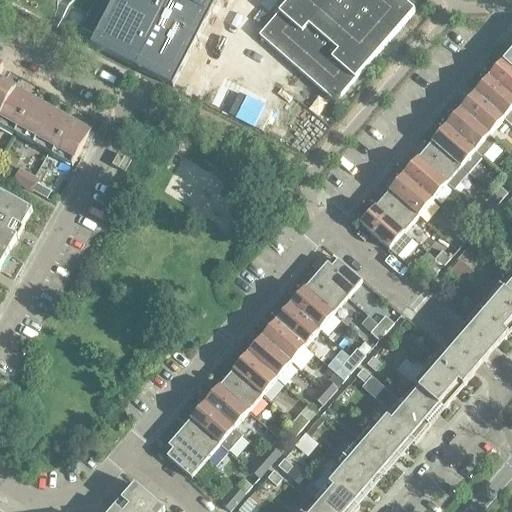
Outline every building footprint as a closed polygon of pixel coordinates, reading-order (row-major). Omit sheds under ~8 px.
[(96,37),(92,47),(136,69),(141,60),(165,72),(170,61),(182,67),(200,31),(189,25),(194,14),(171,2),(171,0),(97,0),(82,30),(96,37)] [(336,104),(415,13),(400,0),(292,0),(259,38),(336,104)] [(511,71),(511,54),(503,65),(507,69),(508,68),(511,71)] [(511,71),(508,68),(507,69),(502,75),(497,71),(489,80),(511,100),(511,71)] [(511,124),(511,100),(489,80),(480,91),(484,95),(480,100),(504,122),(510,127),(511,124)] [(0,117),(13,95),(0,88),(0,117)] [(0,117),(0,127),(15,136),(72,168),(89,138),(13,95),(0,117)] [(480,100),(473,108),(469,104),(461,112),(490,138),(504,122),(480,100)] [(496,143),(490,138),(461,112),(452,123),(456,127),(451,133),(482,160),(496,143)] [(451,133),(445,140),(440,136),(432,146),(467,176),(482,160),(451,133)] [(447,187),(453,192),(467,176),(432,146),(423,156),(428,160),(423,166),(447,187)] [(125,174),(132,162),(118,155),(112,167),(125,174)] [(423,166),(417,173),(412,169),(404,179),(433,204),(447,187),(423,166)] [(14,182),(23,187),(29,177),(20,171),(14,182)] [(39,182),(29,177),(23,187),(33,193),(39,182)] [(404,179),(395,189),(399,193),(394,198),(419,220),(433,204),(404,179)] [(499,189),(491,197),(500,205),(507,196),(499,189)] [(0,251),(8,256),(17,240),(18,240),(24,230),(23,229),(33,213),(0,194),(0,251)] [(492,214),(500,205),(491,197),(484,206),(492,214)] [(394,198),(388,205),(384,201),(376,211),(405,236),(419,220),(394,198)] [(507,223),(511,217),(511,212),(506,207),(498,216),(507,223)] [(366,231),(396,258),(411,241),(405,236),(376,211),(366,221),(371,225),(366,231)] [(470,222),(462,230),(471,238),(479,229),(470,222)] [(464,246),(471,238),(462,230),(455,239),(464,246)] [(0,270),(8,256),(0,251),(0,270)] [(442,253),(435,262),(444,269),(451,261),(442,253)] [(427,270),(436,278),(444,269),(435,262),(427,270)] [(332,270),(328,266),(319,275),(348,301),(363,284),(338,263),(332,270)] [(511,275),(460,336),(445,352),(373,435),(369,431),(339,466),(343,470),(306,511),(357,511),(360,509),(355,505),(363,496),(358,492),(369,480),(374,484),(391,464),(387,460),(398,447),(402,451),(410,442),(415,446),(431,427),(427,423),(438,410),(442,414),(452,402),(448,398),(459,386),(464,390),(489,361),(510,336),(505,333),(511,324),(511,275)] [(311,285),(315,289),(309,296),(334,317),(348,301),(319,275),(311,285)] [(304,302),(299,298),(291,308),(320,334),(334,317),(309,296),(304,302)] [(282,318),(287,322),(281,329),(305,350),(320,334),(291,308),(282,318)] [(386,318),(378,327),(387,334),(394,326),(386,318)] [(379,343),(387,334),(378,327),(371,335),(379,343)] [(276,335),(271,331),(262,341),(291,366),(305,350),(281,329),(276,335)] [(254,351),(258,354),(252,361),(277,383),(291,366),(262,341),(254,351)] [(357,351),(349,360),(358,367),(366,359),(357,351)] [(376,373),(382,366),(373,358),(367,365),(376,373)] [(351,376),(358,367),(349,360),(342,368),(351,376)] [(247,367),(243,363),(234,373),(263,399),(277,383),(252,361),(247,367)] [(371,378),(363,370),(356,377),(365,385),(371,378)] [(225,383),(230,387),(224,394),(248,415),(263,399),(234,373),(225,383)] [(328,384),(321,392),(329,400),(337,392),(328,384)] [(322,409),(329,400),(321,392),(313,401),(322,409)] [(219,400),(214,396),(205,406),(234,431),(248,415),(224,394),(219,400)] [(202,420),(196,426),(220,448),(228,454),(242,438),(234,431),(205,406),(197,416),(202,420)] [(300,416),(293,425),(301,432),(309,424),(300,416)] [(294,441),(301,432),(293,425),(285,433),(294,441)] [(190,432),(186,429),(177,438),(206,464),(220,448),(196,426),(190,432)] [(169,448),(173,452),(167,459),(192,481),(206,464),(177,438),(169,448)] [(264,457),(273,465),(284,452),(275,445),(264,457)] [(273,465),(264,457),(253,470),(262,478),(273,465)] [(286,475),(293,468),(284,461),(278,468),(286,475)] [(276,487),(282,480),(274,472),(267,480),(276,487)] [(244,481),(236,490),(244,498),(252,489),(244,481)] [(122,501),(114,510),(115,511),(113,511),(164,511),(139,490),(126,504),(122,501)] [(236,490),(221,507),(227,511),(232,511),(244,498),(236,490)]
